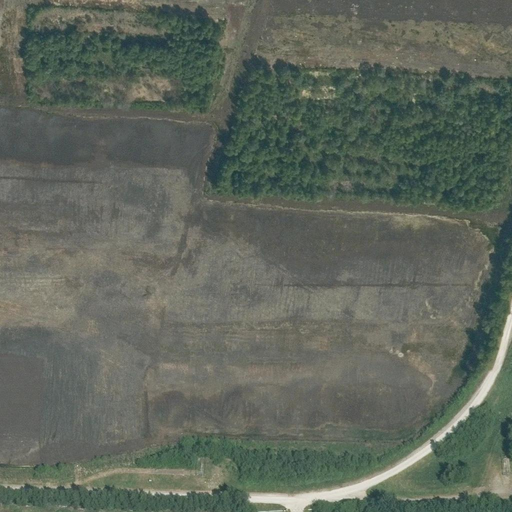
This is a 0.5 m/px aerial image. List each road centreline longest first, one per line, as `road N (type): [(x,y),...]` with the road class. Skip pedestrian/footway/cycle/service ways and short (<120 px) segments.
road 1 (track): [(511,316),(495,373),(469,414),(372,479),(296,498),(0,488)]
road 2 (track): [(319,495),(430,505),(511,498)]
